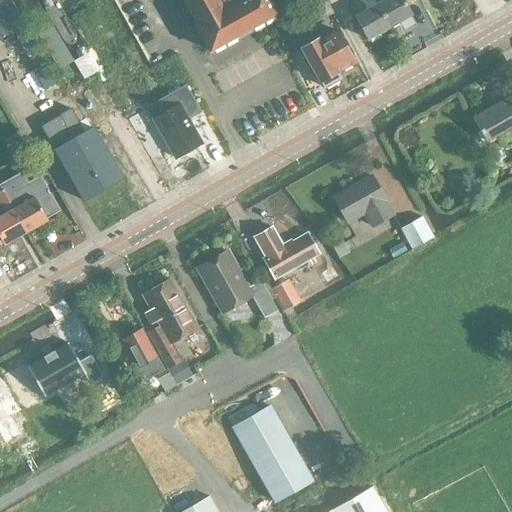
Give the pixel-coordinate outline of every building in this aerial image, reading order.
[(8,0),(0,0),(0,39),(24,25),(8,0)] [(182,0),(195,23),(193,24),(209,51),(276,13),(267,0),(182,0)] [(330,12),(323,0),(318,0),(309,5),(317,19),(330,12)] [(379,0),(374,3),(389,28),(410,15),(401,0),(379,0)] [(408,0),(415,11),(423,6),(419,0),(408,0)] [(374,3),(353,16),(367,40),(389,28),(374,3)] [(103,74),(118,109),(158,92),(129,24),(104,34),(118,68),(103,74)] [(335,30),(301,49),(323,87),(339,78),(336,72),(353,62),(335,30)] [(170,93),(145,108),(151,118),(175,161),(204,144),(190,119),(202,112),(186,84),(170,93)] [(511,95),(472,118),(479,132),(476,133),(481,141),(484,140),(486,142),(511,127),(511,95)] [(59,116),(101,189),(120,178),(92,130),(79,137),(73,127),(78,124),(70,109),(59,116)] [(54,151),(83,200),(101,189),(59,116),(48,122),(57,136),(61,133),(67,144),(54,151)] [(0,175),(0,190),(24,233),(46,221),(33,197),(20,204),(10,185),(9,186),(2,174),(0,175)] [(386,202),(387,202),(371,175),(356,184),(357,186),(351,189),(350,187),(332,197),(348,224),(363,216),(371,230),(394,216),(386,202)] [(0,216),(0,240),(2,245),(24,233),(0,190),(0,209),(3,215),(0,216)] [(412,249),(433,238),(421,216),(400,228),(412,249)] [(275,280),(318,255),(306,233),(283,248),(272,227),(253,236),(265,257),(263,258),(275,280)] [(402,242),(388,250),(393,259),(406,251),(402,242)] [(263,319),(276,311),(259,281),(247,287),(226,251),(196,268),(221,315),(251,298),(263,319)] [(171,344),(197,329),(169,279),(141,295),(158,326),(146,333),(166,369),(167,368),(181,361),(171,344)] [(271,290),(283,311),(297,303),(286,282),(271,290)] [(140,330),(122,340),(143,377),(162,367),(140,330)] [(28,365),(27,366),(44,397),(46,397),(45,395),(84,373),(89,384),(103,376),(90,355),(79,362),(68,343),(66,344),(67,345),(29,367),(28,365)] [(181,361),(167,368),(177,385),(192,377),(182,360),(181,361)] [(0,441),(15,432),(0,405),(0,441)] [(268,494),(273,502),(312,480),(270,406),(231,428),(268,494)] [(385,511),(371,488),(328,511),(385,511)] [(216,511),(208,497),(180,511),(216,511)]
